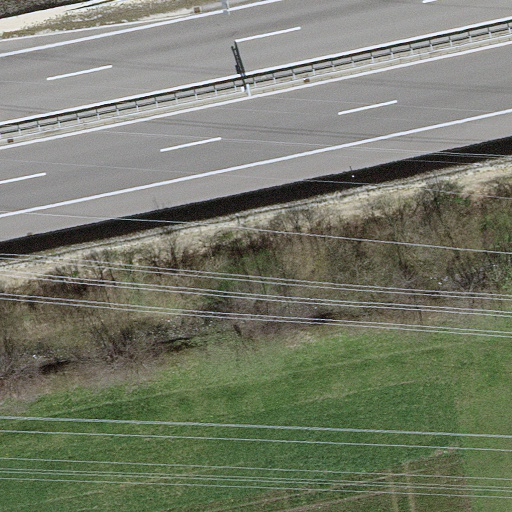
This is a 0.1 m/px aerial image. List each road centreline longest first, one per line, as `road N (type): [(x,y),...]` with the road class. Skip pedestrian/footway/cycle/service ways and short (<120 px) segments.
road 1 (motorway): [(0,179),(511,73)]
road 2 (motorway): [(426,0),(0,87)]
